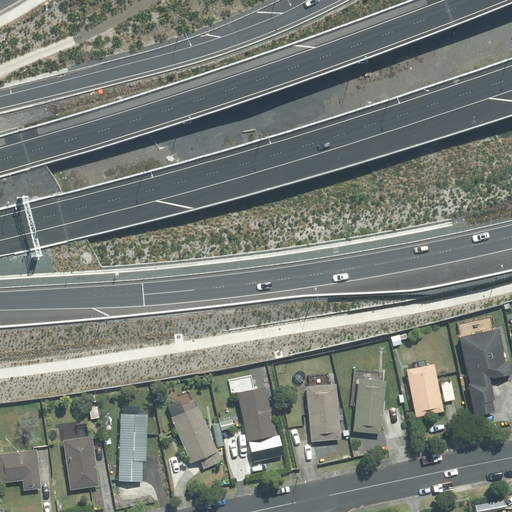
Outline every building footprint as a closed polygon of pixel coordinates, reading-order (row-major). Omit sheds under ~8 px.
[(506,360),(500,327),(462,334),(471,382),(470,382),(476,414),(495,410),(493,399),(495,399),(491,376),(511,372),(511,366),(511,359),(506,360)] [(407,332),(391,337),(394,346),(402,344),(401,340),(408,338),(407,332)] [(435,362),(407,368),(417,416),(445,410),(435,362)] [(387,379),(360,376),(354,430),(381,433),(387,379)] [(337,382),(307,385),(312,440),(342,438),(341,419),(344,419),(343,407),(339,407),(337,382)] [(267,385),(238,391),(248,440),(250,439),(252,448),(275,444),(273,435),(277,434),(267,385)] [(177,400),(169,404),(174,415),(172,416),(192,462),(200,458),(205,468),(224,460),(218,448),(197,399),(184,405),(182,400),(177,402),(177,400)] [(102,406),(89,407),(90,419),(103,418),(102,406)] [(149,413),(122,412),(120,480),(143,481),(144,460),(148,460),(149,413)] [(233,417),(221,420),(223,430),(236,426),(233,417)] [(209,427),(218,447),(227,442),(218,423),(209,427)] [(93,434),(64,438),(71,488),(100,484),(93,434)] [(39,450),(0,451),(0,481),(23,480),(24,489),(41,488),(39,450)]
